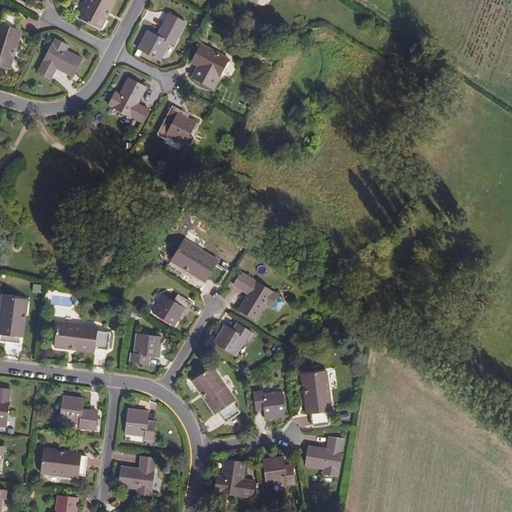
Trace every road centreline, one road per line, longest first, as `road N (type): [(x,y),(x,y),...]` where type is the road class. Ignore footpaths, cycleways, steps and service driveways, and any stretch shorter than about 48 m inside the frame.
road 1 (track): [(368,329),(511,425)]
road 2 (residential): [(113,54),(91,96),(53,113),(0,98)]
road 3 (residential): [(0,365),(120,381)]
